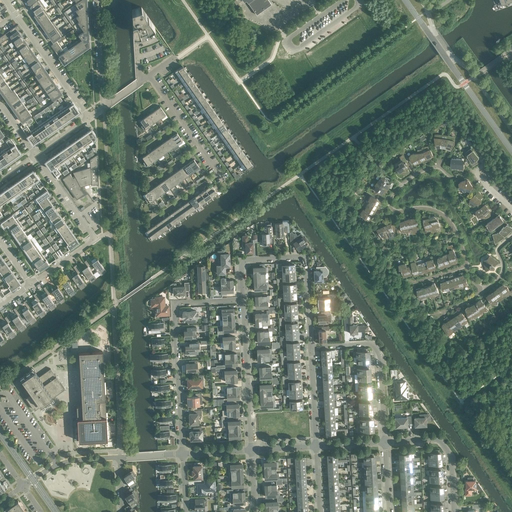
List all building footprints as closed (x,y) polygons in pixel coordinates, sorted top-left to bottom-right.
[(43,3),(40,0),(38,0),(30,6),(33,9),(33,8),(34,9),(43,3)] [(86,2),(86,0),(81,0),(74,5),(77,10),(74,12),(86,4),(86,3),(86,4),(85,3),(86,2)] [(242,0),(244,2),(246,0),(257,15),(271,4),(268,0),(242,0)] [(45,7),(43,3),(34,9),(35,10),(34,11),(36,14),(34,15),(45,7)] [(87,8),(86,4),(74,12),(77,16),(76,17),(87,10),(86,10),(85,9),(87,8)] [(46,7),(45,7),(34,15),(37,18),(38,19),(37,19),(38,19),(47,13),(44,8),(46,7)] [(147,15),(141,7),(132,11),(132,18),(134,23),(132,24),(133,34),(141,34),(140,31),(147,28),(148,31),(149,31),(149,30),(154,26),(154,27),(155,27),(148,17),(147,18),(147,15)] [(87,15),(87,10),(76,17),(79,22),(78,23),(87,16),(86,17),(86,16),(87,15)] [(50,17),(47,13),(38,19),(40,23),(41,22),(41,23),(50,17)] [(87,21),(87,16),(78,23),(84,32),(78,35),(78,36),(88,29),(88,22),(87,23),(86,22),(87,21)] [(50,17),(41,23),(42,24),(41,25),(44,28),(53,22),(53,21),(52,22),(49,18),(50,17)] [(56,26),(53,22),(44,28),(46,32),(47,31),(48,32),(56,26)] [(21,29),(18,25),(9,30),(12,34),(7,37),(5,34),(0,37),(0,43),(8,38),(18,31),(21,29)] [(59,30),(56,26),(48,32),(48,33),(48,34),(50,37),(59,30)] [(88,34),(88,29),(78,36),(80,39),(81,38),(87,48),(89,47),(88,35),(87,36),(87,35),(88,34)] [(63,35),(59,30),(50,37),(51,37),(51,38),(53,42),(63,35)] [(8,38),(11,42),(20,36),(19,35),(20,35),(18,31),(8,38)] [(21,37),(20,36),(11,42),(14,46),(24,39),(22,37),(21,37)] [(81,38),(80,39),(76,42),(82,50),(83,50),(84,50),(87,48),(81,38)] [(26,43),(24,39),(14,46),(17,50),(26,44),(25,43),(26,43)] [(64,52),(57,41),(51,45),(56,52),(60,49),(63,53),(59,56),(64,64),(69,61),(68,60),(69,60),(70,60),(64,52)] [(82,50),(76,42),(72,45),(78,54),(82,52),(81,51),(82,50)] [(27,45),(26,44),(17,50),(20,54),(29,48),(27,45)] [(78,54),(72,45),(67,48),(74,56),(75,56),(78,54)] [(32,51),(29,48),(20,54),(23,59),(32,52),(31,51),(32,51)] [(74,56),(67,48),(68,49),(64,52),(70,60),(73,58),(72,57),(74,56)] [(32,53),(32,52),(23,59),(25,58),(27,62),(26,63),(35,56),(33,53),(32,53)] [(38,59),(35,56),(26,63),(29,67),(38,61),(37,60),(38,59)] [(38,62),(38,61),(29,67),(32,71),(41,65),(39,61),(38,62)] [(43,68),(41,65),(32,71),(35,75),(43,69),(43,68)] [(186,71),(183,66),(175,71),(179,77),(186,71)] [(44,70),(43,69),(35,75),(38,79),(47,73),(45,70),(44,70)] [(190,76),(186,71),(179,77),(182,82),(190,76)] [(49,76),(47,73),(38,79),(41,84),(49,77),(49,76)] [(194,82),(190,76),(182,82),(186,87),(194,82)] [(50,79),(49,77),(41,84),(44,88),(53,81),(51,78),(50,79)] [(55,84),(53,81),(44,88),(47,92),(55,86),(55,85),(55,84)] [(197,87),(194,82),(186,87),(190,92),(197,87)] [(9,87),(6,83),(0,87),(0,90),(1,92),(9,87)] [(56,87),(55,86),(47,92),(49,96),(59,90),(57,86),(56,87)] [(12,91),(9,87),(1,92),(4,96),(4,95),(5,96),(14,90),(12,91)] [(201,92),(197,87),(190,92),(193,97),(201,92)] [(17,94),(14,90),(5,96),(6,97),(5,98),(7,101),(17,94)] [(59,90),(49,96),(53,100),(62,94),(60,91),(59,91),(58,90),(59,90)] [(204,97),(201,92),(193,97),(197,102),(204,97)] [(20,98),(17,94),(7,101),(10,104),(11,105),(20,98)] [(71,100),(68,96),(64,99),(68,105),(75,115),(79,112),(72,102),(71,101),(71,100)] [(22,97),(20,98),(11,105),(12,106),(11,106),(13,109),(23,103),(25,101),(22,97)] [(208,102),(204,97),(197,102),(201,107),(208,102)] [(212,107),(208,102),(201,107),(204,113),(212,107)] [(26,107),(23,103),(13,109),(15,112),(16,112),(17,113),(26,107)] [(68,105),(64,108),(71,118),(75,115),(68,105)] [(28,111),(26,107),(17,113),(18,114),(17,114),(19,118),(28,111)] [(166,114),(160,107),(155,110),(161,118),(166,114)] [(215,112),(212,107),(204,113),(208,118),(215,112)] [(71,118),(64,108),(60,111),(67,121),(71,118)] [(161,118),(155,110),(150,114),(156,121),(161,118)] [(32,115),(28,111),(19,118),(20,117),(21,118),(20,119),(22,122),(32,115)] [(67,121),(60,111),(56,114),(62,123),(67,121)] [(219,118),(215,112),(208,118),(211,123),(219,118)] [(62,123),(56,114),(51,117),(58,126),(62,123)] [(156,121),(150,114),(145,117),(151,125),(156,121)] [(58,126),(51,117),(47,120),(54,129),(58,126)] [(151,125),(145,117),(140,121),(143,124),(141,126),(144,130),(151,125)] [(223,123),(219,118),(211,123),(215,128),(223,123)] [(54,129),(47,120),(43,123),(50,132),(54,129)] [(50,132),(43,123),(39,126),(46,135),(50,132)] [(226,128),(223,123),(215,128),(219,133),(226,128)] [(27,125),(22,129),(25,133),(26,133),(27,134),(26,134),(33,144),(37,141),(31,131),(27,125)] [(46,135),(39,126),(35,128),(42,138),(46,135)] [(42,138),(35,128),(31,131),(37,141),(42,138)] [(230,133),(226,128),(219,133),(222,138),(230,133)] [(95,134),(92,129),(87,132),(93,140),(96,145),(95,134)] [(93,140),(87,132),(83,135),(90,145),(89,143),(93,140)] [(177,133),(172,136),(177,144),(184,140),(181,137),(180,137),(177,133)] [(233,138),(230,133),(222,138),(226,144),(233,138)] [(90,145),(83,135),(79,138),(86,148),(90,145)] [(177,144),(172,136),(167,140),(172,148),(177,144)] [(455,137),(448,136),(446,147),(448,148),(447,149),(448,150),(449,150),(450,150),(450,149),(451,149),(454,144),(455,137)] [(13,142),(10,137),(5,140),(9,146),(10,148),(11,148),(16,156),(21,153),(14,143),(13,143),(12,142),(13,142)] [(86,148),(79,138),(75,141),(82,151),(86,148)] [(237,143),(233,138),(226,144),(230,149),(237,143)] [(172,148),(167,140),(162,143),(168,151),(172,148)] [(82,151),(75,141),(71,144),(77,154),(82,151)] [(168,151),(162,143),(157,147),(163,155),(168,151)] [(241,149),(237,143),(230,149),(233,154),(241,149)] [(77,154),(71,144),(66,147),(73,157),(77,154)] [(10,148),(9,146),(5,149),(6,151),(12,159),(16,156),(11,148),(10,148)] [(424,149),(422,149),(423,152),(427,161),(429,160),(429,158),(433,156),(430,149),(431,148),(429,146),(425,147),(424,149)] [(73,157),(66,147),(62,150),(69,159),(73,157)] [(163,155),(157,147),(152,150),(158,158),(163,155)] [(474,147),(466,152),(466,155),(472,164),(475,164),(478,162),(479,159),(477,157),(480,155),(474,147)] [(244,154),(241,149),(233,154),(237,159),(244,154)] [(423,152),(422,149),(418,150),(417,153),(421,161),(424,160),(425,162),(427,161),(423,152)] [(69,159),(62,150),(58,153),(65,162),(69,159)] [(158,158),(152,150),(147,154),(153,162),(158,158)] [(12,159),(6,151),(2,154),(8,162),(12,159)] [(1,152),(0,152),(0,159),(4,165),(8,162),(2,154),(1,152)] [(65,162),(58,153),(54,156),(61,165),(65,162)] [(421,161),(417,153),(411,154),(410,157),(411,161),(415,164),(421,161)] [(153,162),(147,154),(142,157),(145,161),(143,163),(146,166),(153,162)] [(248,159),(244,154),(237,159),(240,164),(248,159)] [(98,172),(97,155),(90,160),(90,167),(73,173),(75,177),(74,178),(73,178),(70,174),(63,179),(77,199),(84,194),(81,190),(82,189),(83,188),(82,187),(91,184),(91,185),(98,184),(98,181),(96,181),(96,178),(98,178),(98,174),(96,174),(96,172),(98,172)] [(406,165),(409,163),(403,155),(403,156),(400,158),(402,161),(397,165),(396,166),(394,168),(398,173),(400,171),(402,172),(404,175),(409,172),(407,168),(407,167),(406,165)] [(61,165),(54,156),(50,159),(57,168),(61,165)] [(57,168),(50,159),(45,162),(52,171),(53,171),(54,173),(53,173),(56,177),(61,174),(57,168)] [(194,159),(189,163),(194,171),(202,165),(199,162),(197,164),(194,159)] [(253,166),(248,159),(240,164),(244,169),(244,170),(247,167),(249,169),(253,166)] [(458,170),(462,170),(463,170),(463,169),(463,166),(463,165),(462,165),(462,162),(462,159),(452,159),(452,162),(452,167),(457,167),(457,169),(458,169),(458,170)] [(194,171),(189,163),(184,166),(189,174),(194,171)] [(189,174),(184,166),(179,170),(184,178),(189,174)] [(40,180),(33,170),(29,173),(34,182),(35,183),(39,189),(44,186),(41,181),(40,182),(39,180),(40,180)] [(184,178),(179,170),(174,173),(179,181),(184,178)] [(34,182),(29,173),(25,176),(31,186),(35,183),(34,182)] [(179,181),(174,173),(169,177),(175,184),(179,181)] [(31,186),(25,176),(20,179),(27,189),(31,186)] [(379,180),(378,182),(387,189),(389,187),(391,182),(387,178),(383,176),(379,180)] [(175,184),(169,177),(164,180),(170,188),(175,184)] [(27,189),(20,179),(16,182),(23,192),(27,189)] [(170,188),(164,180),(159,184),(165,191),(170,188)] [(459,186),(459,189),(462,189),(464,192),(467,191),(469,191),(471,190),(471,189),(473,186),(468,180),(468,181),(468,180),(468,181),(466,180),(459,182),(459,186)] [(23,192),(16,182),(12,185),(19,195),(23,192)] [(387,189),(378,182),(376,184),(374,189),(376,192),(381,195),(386,191),(387,189)] [(165,191),(159,184),(154,187),(160,195),(165,191)] [(19,195),(12,185),(8,188),(15,198),(19,195)] [(219,195),(212,185),(206,189),(213,199),(211,196),(214,195),(215,197),(218,195),(219,195)] [(160,195),(154,187),(149,191),(155,198),(160,195)] [(15,198),(8,188),(4,191),(10,201),(15,198)] [(213,199),(206,189),(201,193),(208,203),(206,200),(208,199),(209,200),(213,199)] [(47,191),(47,190),(36,198),(39,203),(47,197),(50,195),(48,192),(47,191)] [(10,201),(4,191),(0,193),(0,194),(6,204),(10,201)] [(155,198),(149,191),(144,194),(147,198),(145,199),(148,203),(155,198)] [(208,203),(201,193),(195,197),(202,206),(201,204),(203,202),(204,204),(207,203),(208,203)] [(478,205),(481,203),(480,199),(482,196),(479,193),(471,198),(470,202),(474,205),(476,204),(478,205)] [(366,199),(370,201),(378,205),(381,201),(376,198),(376,199),(374,198),(374,197),(369,195),(368,197),(365,196),(364,197),(366,199)] [(47,197),(39,203),(42,207),(40,208),(50,201),(47,197)] [(202,206),(195,197),(190,200),(197,210),(195,208),(197,206),(199,208),(202,206),(202,207),(202,206)] [(197,210),(190,200),(184,204),(191,214),(192,214),(190,212),(192,210),(193,212),(197,210)] [(53,205),(50,201),(40,208),(43,212),(53,205)] [(370,201),(369,203),(365,202),(364,203),(375,210),(376,208),(377,209),(379,206),(378,205),(370,201)] [(375,210),(364,203),(363,205),(366,207),(365,210),(372,214),(373,213),(374,213),(377,211),(376,210),(375,210)] [(191,214),(184,204),(179,208),(186,218),(184,215),(187,214),(188,216),(191,214)] [(480,209),(476,211),(479,217),(483,215),(486,218),(490,216),(489,210),(488,208),(489,205),(488,204),(485,205),(480,209)] [(56,209),(53,205),(43,212),(46,216),(56,209)] [(186,218),(179,208),(174,212),(181,222),(179,219),(181,218),(182,219),(186,218)] [(59,214),(56,209),(46,216),(49,220),(59,214)] [(374,216),(373,215),(372,214),(365,210),(363,209),(361,212),(364,217),(368,220),(370,218),(370,219),(374,216)] [(181,222),(174,212),(168,216),(175,225),(174,223),(176,221),(177,223),(180,222),(181,222)] [(62,218),(59,214),(49,220),(49,221),(51,219),(53,223),(52,224),(52,225),(62,218)] [(15,219),(12,215),(1,223),(2,223),(3,224),(2,225),(4,227),(7,225),(17,218),(15,219)] [(487,227),(488,226),(490,230),(497,225),(498,227),(502,224),(501,222),(503,220),(500,217),(501,217),(500,216),(499,215),(486,224),(487,226),(487,227)] [(175,225),(168,216),(163,219),(170,229),(168,227),(170,225),(172,227),(175,225),(175,226),(175,225)] [(434,233),(430,218),(429,218),(428,216),(423,216),(423,221),(424,221),(425,224),(423,224),(426,229),(430,228),(432,233),(434,232),(434,233)] [(434,217),(430,218),(434,233),(434,232),(436,231),(436,227),(440,226),(438,219),(437,218),(435,217),(434,217)] [(20,222),(17,218),(7,225),(10,229),(20,222)] [(65,222),(62,218),(52,225),(55,229),(65,222)] [(170,229),(163,219),(157,223),(164,233),(165,233),(163,231),(165,229),(166,231),(170,229)] [(409,235),(408,231),(405,220),(405,219),(400,220),(401,225),(402,225),(402,227),(401,227),(404,233),(406,232),(407,236),(409,235)] [(414,234),(411,219),(405,220),(408,231),(411,231),(413,234),(414,234)] [(23,226),(20,222),(10,229),(13,233),(23,226)] [(67,226),(65,222),(55,229),(56,228),(59,232),(58,233),(67,226)] [(164,233),(157,223),(152,227),(159,237),(157,234),(160,233),(161,235),(164,233)] [(276,225),(276,236),(283,236),(283,231),(284,231),(285,233),(288,233),(287,226),(284,226),(284,227),(283,227),(282,223),(276,225)] [(387,225),(384,226),(388,236),(394,233),(393,232),(395,231),(394,225),(391,225),(391,223),(387,223),(387,225)] [(264,227),(264,233),(262,233),(263,244),(269,243),(268,234),(271,234),(271,235),(272,235),(271,224),(268,224),(264,227)] [(496,242),(503,237),(506,233),(507,234),(511,228),(511,227),(507,224),(505,226),(504,226),(498,233),(494,235),(496,242)] [(23,227),(23,226),(13,233),(16,237),(24,232),(21,228),(23,227)] [(70,230),(67,226),(58,233),(61,237),(70,230)] [(383,238),(388,236),(384,226),(381,227),(380,226),(377,229),(378,231),(376,233),(378,235),(380,234),(383,238)] [(159,237),(152,227),(146,231),(149,234),(147,236),(150,240),(154,237),(156,238),(159,237)] [(73,234),(70,230),(61,237),(62,236),(65,240),(73,234)] [(27,236),(24,232),(16,237),(19,242),(27,236)] [(76,239),(73,234),(65,240),(68,244),(76,239)] [(294,243),(298,248),(297,249),(298,251),(301,248),(308,243),(307,242),(308,241),(305,237),(304,238),(303,237),(298,241),(296,238),(294,238),(293,234),(290,235),(290,236),(290,239),(290,242),(294,241),(294,243)] [(30,240),(27,236),(19,242),(22,246),(32,239),(31,239),(30,240)] [(248,243),(248,238),(243,238),(243,245),(246,245),(246,253),(254,253),(253,242),(248,243)] [(34,243),(32,239),(22,246),(25,250),(34,243)] [(79,243),(76,239),(68,244),(66,245),(70,250),(74,246),(75,245),(76,245),(79,243)] [(37,247),(34,243),(25,250),(28,254),(37,247)] [(40,251),(37,247),(28,254),(31,258),(40,251)] [(450,253),(447,254),(451,264),(451,263),(457,261),(457,260),(454,251),(453,249),(450,250),(450,253)] [(43,256),(40,251),(31,258),(34,262),(43,256)] [(222,265),(217,266),(218,274),(225,273),(225,266),(230,266),(229,262),(230,262),(230,261),(230,258),(229,258),(229,254),(224,254),(224,253),(221,253),(219,254),(220,259),(221,259),(222,265)] [(46,260),(43,256),(34,262),(37,267),(46,260)] [(426,258),(429,270),(430,269),(430,270),(434,270),(433,267),(435,267),(433,259),(434,259),(432,256),(426,258)] [(496,264),(497,264),(497,261),(490,256),(489,258),(486,260),(483,261),(486,270),(487,270),(486,270),(489,270),(489,269),(491,268),(493,269),(495,268),(494,266),(496,264)] [(412,265),(409,266),(412,274),(414,273),(415,274),(419,273),(416,265),(414,258),(413,259),(413,262),(411,263),(412,265)] [(106,271),(98,259),(97,259),(98,260),(93,263),(101,275),(106,271)] [(49,264),(46,260),(37,267),(40,271),(43,268),(44,267),(45,267),(49,264)] [(404,276),(412,274),(409,266),(407,267),(405,263),(406,263),(404,260),(401,261),(402,264),(399,265),(400,269),(402,269),(402,272),(404,276)] [(9,267),(6,263),(0,267),(0,273),(1,273),(9,267)] [(425,271),(422,263),(416,265),(419,273),(425,271)] [(253,268),(254,274),(265,273),(267,273),(267,267),(265,267),(264,264),(260,265),(260,268),(253,268)] [(96,278),(88,267),(88,266),(87,266),(88,267),(83,270),(91,282),(96,278)] [(209,279),(212,279),(211,276),(209,276),(208,267),(208,268),(205,268),(204,268),(204,266),(203,266),(198,270),(198,271),(198,273),(197,273),(197,283),(198,282),(199,282),(199,288),(205,288),(205,279),(209,279)] [(12,271),(9,267),(1,273),(4,277),(12,271)] [(323,276),(326,276),(327,273),(327,270),(325,267),(317,268),(317,271),(314,271),(314,275),(314,278),(315,278),(315,282),(323,281),(323,276)] [(15,276),(12,271),(4,277),(2,278),(5,282),(15,276)] [(86,285),(78,274),(78,273),(77,273),(78,274),(73,277),(81,289),(86,285)] [(459,276),(457,277),(460,285),(461,288),(463,288),(463,285),(467,283),(465,278),(463,275),(464,275),(462,273),(459,274),(459,276)] [(452,275),(451,276),(455,287),(460,285),(457,277),(454,278),(455,278),(453,278),(453,276),(452,275)] [(18,280),(15,276),(5,282),(8,287),(18,280)] [(221,278),(221,286),(232,286),(232,280),(226,280),(225,277),(221,278)] [(21,284),(18,280),(8,287),(11,291),(16,288),(15,287),(17,286),(17,287),(21,284)] [(76,292),(68,281),(68,280),(67,280),(68,281),(63,284),(71,296),(76,292)] [(450,292),(450,289),(447,281),(444,282),(444,281),(440,281),(442,290),(446,289),(448,293),(450,292)] [(172,283),(170,285),(171,290),(173,290),(174,295),(178,294),(178,295),(179,295),(179,294),(181,294),(181,295),(181,294),(185,294),(185,291),(189,291),(189,283),(184,283),(185,286),(176,287),(176,283),(172,283)] [(432,286),(430,286),(433,298),(435,297),(435,294),(438,293),(437,288),(434,283),(432,284),(432,286)] [(503,285),(498,288),(503,296),(509,293),(511,294),(511,290),(510,291),(507,287),(503,285)] [(233,291),(232,286),(221,286),(219,286),(219,292),(221,292),(222,295),(226,295),(226,292),(233,291)] [(433,298),(430,286),(427,287),(426,286),(424,287),(424,288),(426,295),(429,294),(430,295),(431,298),(433,298)] [(66,299),(58,288),(58,287),(57,287),(58,288),(53,291),(61,303),(66,299)] [(426,295),(424,288),(421,289),(420,288),(416,289),(417,294),(418,294),(421,297),(424,295),(426,295)] [(503,296),(498,288),(495,290),(494,289),(492,290),(497,297),(499,301),(503,299),(503,296)] [(497,297),(492,290),(490,291),(491,293),(487,296),(491,302),(490,303),(493,305),(497,303),(497,301),(499,301),(497,297)] [(56,306),(48,295),(48,294),(47,294),(48,295),(43,298),(51,310),(56,306)] [(318,298),(318,302),(318,305),(319,305),(319,309),(330,308),(329,298),(335,297),(335,294),(327,295),(327,298),(318,298)] [(168,306),(164,307),(164,297),(155,298),(155,300),(153,300),(153,306),(156,306),(156,312),(155,312),(155,317),(159,317),(159,316),(169,315),(168,306)] [(478,302),(476,303),(483,313),(482,312),(487,308),(484,304),(483,303),(481,300),(480,300),(478,301),(478,302)] [(46,313),(38,302),(38,301),(37,301),(38,302),(33,305),(41,317),(46,313)] [(483,313),(476,303),(473,305),(472,304),(471,305),(471,306),(477,317),(478,317),(482,314),(483,313)] [(219,309),(220,315),(233,314),(233,309),(227,309),(227,306),(222,306),(222,309),(219,309)] [(477,317),(471,306),(469,307),(468,307),(466,308),(466,309),(468,313),(468,314),(470,318),(471,319),(474,317),(474,316),(476,315),(477,317)] [(36,320),(28,309),(28,308),(27,308),(28,309),(23,312),(31,324),(36,320)] [(184,320),(187,320),(187,324),(194,323),(193,319),(196,319),(196,317),(198,317),(198,313),(196,313),(196,311),(191,311),(191,309),(186,310),(186,311),(183,312),(184,314),(182,314),(183,318),(184,318),(184,320)] [(273,313),(272,310),(268,310),(266,310),(267,313),(255,314),(256,320),(270,319),(269,313),(273,313)] [(456,311),(455,312),(462,323),(463,322),(464,323),(465,323),(467,322),(467,321),(462,313),(461,313),(459,314),(456,311)] [(330,312),(324,312),(324,315),(323,315),(322,316),(318,316),(318,323),(321,323),(324,323),(324,322),(328,322),(329,321),(329,316),(330,316),(330,312)] [(462,323),(455,312),(453,313),(454,316),(455,316),(454,318),(453,319),(457,326),(458,326),(458,327),(459,327),(460,326),(461,326),(461,325),(461,324),(462,323)] [(26,327),(18,316),(18,315),(17,315),(18,316),(13,319),(21,331),(26,327)] [(344,326),(348,326),(348,331),(350,331),(350,334),(357,333),(357,332),(365,331),(364,326),(357,326),(357,325),(353,325),(352,315),(348,315),(348,318),(344,318),(344,326)] [(447,317),(446,318),(453,329),(454,329),(455,330),(455,329),(456,329),(456,328),(456,327),(457,326),(453,319),(451,320),(449,320),(449,319),(447,317)] [(453,329),(446,318),(444,319),(445,323),(443,324),(442,325),(448,334),(449,334),(451,333),(451,332),(450,331),(453,329)] [(16,334),(8,323),(8,322),(8,323),(3,326),(11,338),(16,334)] [(234,331),(234,325),(223,326),(220,326),(221,331),(217,331),(217,334),(223,334),(223,331),(234,331)] [(329,326),(323,327),(323,330),(319,330),(319,336),(318,336),(318,337),(319,337),(319,341),(322,341),(323,341),(323,342),(324,342),(325,341),(326,341),(325,330),(329,330),(329,326)] [(187,331),(184,331),(184,338),(193,337),(192,334),(196,333),(196,327),(187,328),(187,331)] [(223,337),(223,334),(217,334),(218,337),(222,337),(222,343),(223,343),(234,342),(234,336),(223,337)] [(190,343),(190,342),(188,342),(189,346),(185,346),(186,354),(190,354),(190,355),(191,356),(193,356),(194,355),(194,354),(196,354),(198,354),(198,351),(199,351),(199,346),(199,342),(190,343)] [(368,351),(367,348),(358,349),(358,351),(356,351),(356,357),(368,357),(368,352),(367,352),(367,351),(368,351)] [(104,381),(102,351),(79,352),(81,383),(82,400),(81,400),(82,402),(81,402),(82,402),(82,406),(71,407),(72,414),(77,414),(78,418),(79,441),(107,439),(105,399),(106,399),(105,381),(104,381)] [(368,361),(368,357),(356,357),(357,363),(359,363),(359,366),(368,365),(368,362),(367,362),(367,361),(368,361)] [(222,365),(222,368),(225,368),(225,365),(237,364),(236,359),(223,360),(223,365),(222,365)] [(197,360),(191,361),(191,364),(186,364),(187,372),(197,371),(196,364),(197,364),(197,360)] [(368,368),(368,365),(359,366),(359,368),(357,368),(357,374),(369,374),(369,369),(368,369),(368,368)] [(50,368),(39,377),(52,397),(65,389),(50,368)] [(20,388),(20,389),(20,390),(21,391),(21,392),(22,393),(23,394),(24,394),(24,395),(25,395),(26,395),(27,395),(27,394),(28,394),(29,394),(29,393),(30,393),(30,392),(31,392),(32,393),(26,397),(34,410),(52,397),(39,377),(34,371),(22,379),(25,384),(24,385),(23,385),(23,386),(22,386),(22,387),(21,387),(20,388)] [(369,378),(369,374),(357,374),(358,380),(360,380),(360,383),(369,382),(369,379),(368,380),(368,378),(369,378)] [(196,375),(197,379),(187,379),(188,388),(196,387),(196,388),(197,389),(199,389),(200,388),(200,387),(202,387),(202,379),(203,379),(203,375),(196,375)] [(395,382),(395,381),(393,381),(393,392),(394,391),(395,400),(401,399),(401,400),(409,400),(409,396),(408,396),(407,393),(408,393),(407,387),(406,387),(405,387),(405,382),(405,381),(395,382)] [(369,385),(369,382),(360,383),(360,385),(358,386),(358,391),(370,391),(370,386),(369,386),(369,385)] [(370,395),(370,391),(358,391),(359,397),(361,397),(361,400),(370,399),(370,396),(369,397),(369,395),(370,395)] [(195,393),(195,396),(187,397),(188,406),(199,405),(199,397),(201,396),(201,393),(195,393)] [(239,398),(238,393),(227,393),(227,394),(225,394),(225,395),(225,397),(226,398),(227,398),(227,399),(230,399),(230,402),(236,401),(235,398),(239,398)] [(370,402),(370,399),(361,400),(361,402),(359,403),(359,408),(371,408),(370,403),(370,402)] [(292,401),(293,409),(302,408),(302,400),(292,401)] [(236,404),(236,401),(230,402),(230,404),(227,405),(227,410),(238,410),(238,404),(236,404)] [(275,406),(275,401),(261,401),(261,407),(268,407),(268,410),(273,409),(272,406),(275,406)] [(371,412),(371,408),(359,408),(360,414),(362,414),(362,417),(371,416),(371,414),(370,414),(370,412),(371,412)] [(194,411),(194,414),(189,414),(190,424),(198,424),(198,423),(199,423),(200,422),(200,421),(199,420),(198,420),(198,416),(201,416),(201,410),(194,411)] [(422,426),(426,426),(426,421),(428,420),(429,419),(428,415),(427,414),(423,415),(423,416),(423,418),(415,418),(415,426),(419,426),(419,427),(422,426)] [(371,419),(371,416),(362,417),(362,419),(360,420),(360,425),(372,425),(371,420),(371,419)] [(407,417),(407,418),(395,418),(395,427),(407,427),(407,424),(411,423),(411,416),(407,417)] [(372,429),(372,425),(360,425),(361,431),(363,431),(363,434),(372,434),(372,431),(371,431),(371,429),(372,429)] [(202,438),(203,438),(203,434),(202,434),(201,431),(200,431),(200,427),(192,428),(192,432),(190,432),(191,433),(189,433),(189,436),(191,436),(191,440),(192,440),(192,441),(198,440),(198,439),(202,439),(202,438)] [(348,435),(348,428),(335,429),(326,430),(327,436),(330,436),(330,437),(332,437),(332,436),(337,436),(337,430),(345,430),(345,435),(348,435)] [(240,438),(240,432),(226,433),(227,438),(229,438),(229,441),(234,441),(234,438),(240,438)] [(439,452),(439,449),(430,450),(430,453),(428,453),(428,459),(440,458),(440,454),(439,454),(439,452)] [(410,451),(401,451),(401,460),(411,460),(411,454),(410,454),(410,451)] [(373,453),(364,454),(364,456),(364,462),(374,462),(373,453)] [(440,462),(440,458),(428,459),(429,465),(431,464),(431,467),(440,467),(440,464),(439,464),(439,463),(440,462)] [(276,462),(275,459),(270,459),(271,462),(264,463),(265,468),(276,468),(278,467),(278,462),(276,462)] [(228,465),(229,470),(242,470),(242,464),(235,464),(235,461),(230,462),(231,465),(228,465)] [(202,474),(205,474),(205,469),(202,469),(201,466),(193,466),(194,470),(192,470),(193,474),(194,474),(194,478),(202,478),(202,474)] [(440,469),(440,467),(431,467),(431,470),(429,470),(429,476),(441,475),(441,471),(440,471),(440,469)] [(132,470),(131,471),(123,476),(131,487),(136,483),(133,478),(136,476),(132,470)] [(276,479),(276,473),(265,474),(265,479),(276,479),(276,482),(282,481),(282,478),(276,479)] [(441,479),(441,475),(429,476),(430,482),(432,481),(432,484),(441,484),(441,481),(440,481),(440,480),(441,479)] [(468,481),(465,481),(466,495),(472,495),(471,489),(477,488),(479,491),(482,489),(478,483),(476,483),(476,480),(474,480),(474,477),(468,477),(468,481)] [(204,491),(215,490),(214,480),(206,480),(206,484),(198,484),(198,486),(197,486),(197,489),(198,489),(198,495),(204,494),(204,491)] [(282,484),(282,481),(276,482),(276,484),(265,485),(265,491),(277,490),(276,485),(282,484)] [(441,486),(441,484),(432,484),(432,487),(430,487),(430,493),(442,492),(441,488),(441,486)] [(230,493),(231,498),(244,497),(244,492),(233,492),(233,489),(229,490),(228,487),(226,487),(226,490),(227,490),(227,493),(230,493)] [(125,496),(128,502),(132,507),(137,503),(134,498),(137,496),(133,490),(125,496)] [(277,496),(277,490),(265,491),(266,496),(277,496),(277,499),(283,498),(283,495),(277,496)] [(442,496),(442,492),(430,493),(431,499),(433,499),(433,501),(442,501),(442,498),(441,498),(441,497),(442,496)] [(283,501),(283,498),(277,499),(277,502),(266,502),(266,508),(278,507),(277,502),(283,501)] [(206,500),(203,500),(203,499),(195,499),(195,506),(194,506),(195,511),(205,511),(205,506),(206,505),(206,500)] [(7,508),(9,511),(11,511),(21,505),(18,501),(7,508)] [(442,503),(442,501),(433,501),(433,504),(431,504),(431,510),(443,509),(442,505),(442,503)]
